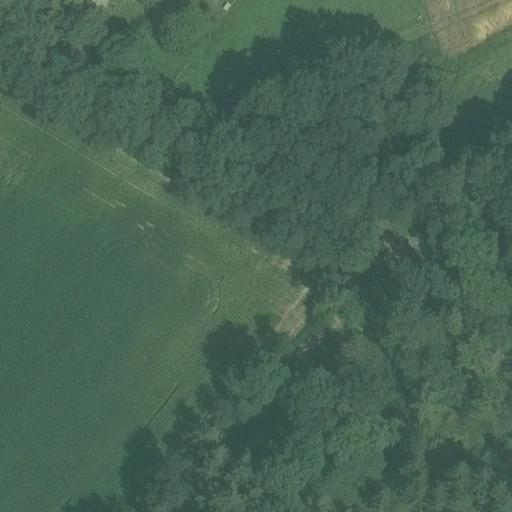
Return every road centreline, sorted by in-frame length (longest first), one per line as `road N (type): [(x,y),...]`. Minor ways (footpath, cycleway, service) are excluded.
road 1 (unclassified): [(511,245),(352,249),(0,52)]
road 2 (track): [(352,249),(147,511)]
